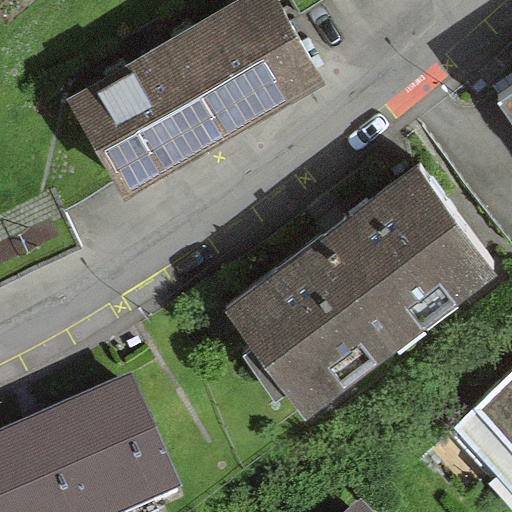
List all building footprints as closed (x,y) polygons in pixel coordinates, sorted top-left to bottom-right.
[(210,0),(70,84),(127,179),(216,125),(325,60),(288,0),(210,0)] [(511,73),(499,83),(511,100),(511,73)] [(331,216),(227,296),(253,333),(243,342),(273,385),(288,379),(305,399),(498,254),(418,150),(331,216)] [(511,365),(456,417),(511,478),(511,365)] [(30,418),(0,430),(0,511),(132,511),(182,491),(133,375),(30,418)]
